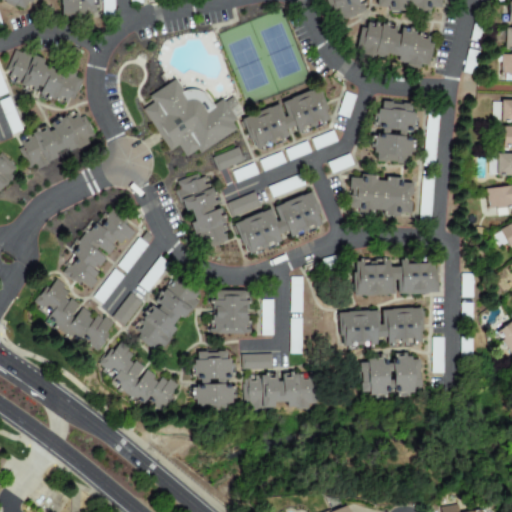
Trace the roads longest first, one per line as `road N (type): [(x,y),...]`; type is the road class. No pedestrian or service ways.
road 1 (secondary): [(0,407),(127,506)]
road 2 (secondary): [(154,475),(49,392)]
